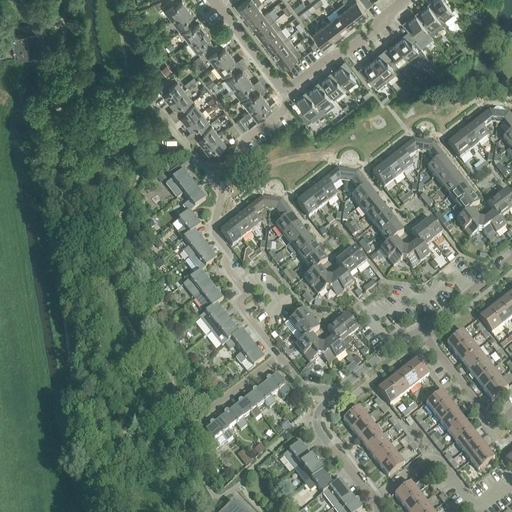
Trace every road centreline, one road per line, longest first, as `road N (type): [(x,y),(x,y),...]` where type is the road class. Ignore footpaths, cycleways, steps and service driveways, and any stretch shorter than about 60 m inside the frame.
road 1 (residential): [(279,357),(239,308),(245,293),(212,234),(222,189),(205,166)]
road 2 (residential): [(285,92),(408,0)]
road 3 (residential): [(373,501),(424,461),(446,469),(476,509)]
road 4 (residential): [(373,501),(315,427),(336,392)]
road 5 (residential): [(511,412),(488,418),(420,331)]
road 6 (residential): [(285,92),(285,109),(241,143),(233,161),(205,166)]
